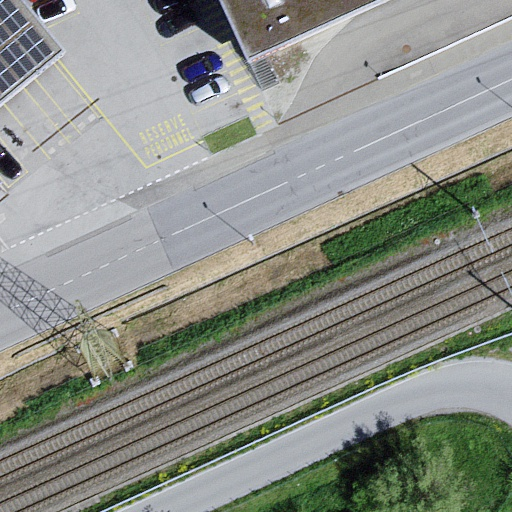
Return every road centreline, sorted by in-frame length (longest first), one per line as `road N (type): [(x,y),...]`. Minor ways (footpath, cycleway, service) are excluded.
road 1 (residential): [(511,75),(0,306)]
road 2 (unclassified): [(511,393),(448,397),(178,511)]
